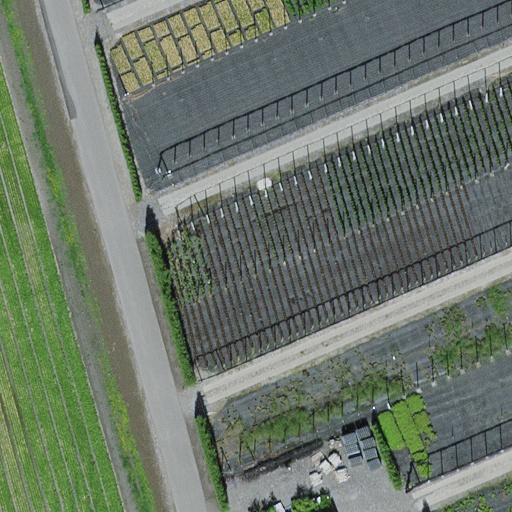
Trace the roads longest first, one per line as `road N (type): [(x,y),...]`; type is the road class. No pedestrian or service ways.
road 1 (track): [(56,0),(196,511)]
road 2 (track): [(511,54),(117,223)]
road 3 (track): [(167,405),(511,257)]
road 4 (track): [(511,458),(386,511)]
